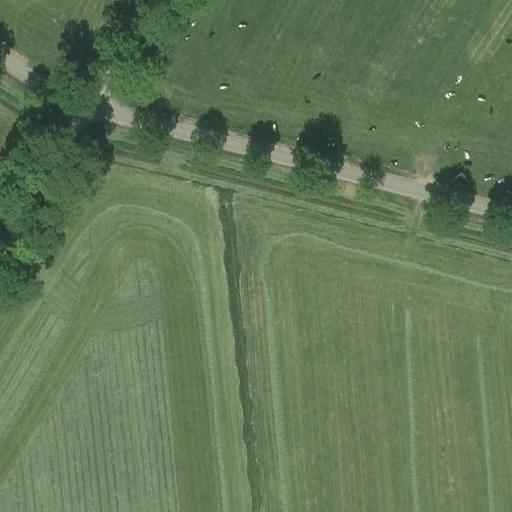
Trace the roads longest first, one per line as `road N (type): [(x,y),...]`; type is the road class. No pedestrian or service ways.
road 1 (unclassified): [(511,214),(89,109),(0,57)]
road 2 (track): [(153,0),(0,256)]
